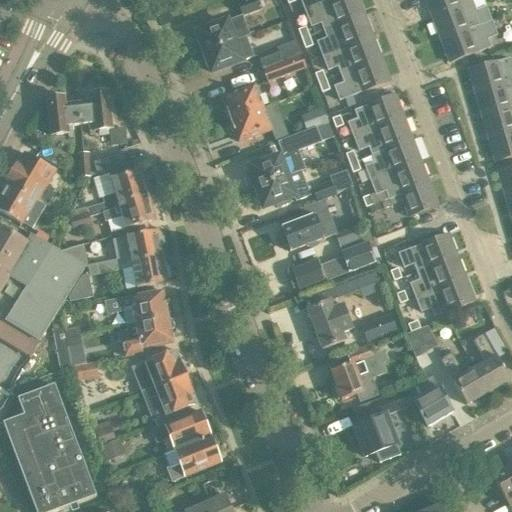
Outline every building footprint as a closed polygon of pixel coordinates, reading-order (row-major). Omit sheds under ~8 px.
[(242,17),(262,10),(257,0),(247,0),(237,4),(242,17)] [(300,0),(306,14),(341,0),(300,0)] [(363,17),(356,0),(341,0),(306,14),(311,28),(321,24),(324,32),(336,27),(363,17)] [(425,0),(433,19),(472,4),(470,0),(425,0)] [(441,41),(481,26),(481,25),(490,21),(485,8),(475,11),(472,4),(433,19),(441,41)] [(196,34),(204,54),(245,39),(249,37),(241,17),(196,34)] [(372,39),(363,17),(336,27),(345,49),(372,39)] [(491,22),(481,26),(441,41),(450,64),(490,48),(486,40),(496,36),(491,22)] [(302,41),(309,38),(306,28),(298,31),(302,41)] [(313,47),(309,38),(302,41),(305,50),(313,47)] [(253,58),(250,49),(245,39),(204,54),(211,74),(253,58)] [(372,39),(345,49),(323,57),(329,71),(339,68),(342,76),(380,61),(372,39)] [(300,55),(295,42),(257,56),(261,69),(279,62),(280,63),(284,61),(300,55)] [(476,94),(511,83),(511,68),(509,59),(469,71),(476,94)] [(266,83),(289,75),(284,61),(280,63),(261,70),(266,83)] [(389,83),(380,61),(342,76),(345,84),(335,88),(340,102),(362,93),(362,94),(389,83)] [(315,75),(319,85),(326,82),(322,72),(315,75)] [(330,91),(326,82),(319,85),(322,94),(330,91)] [(511,83),(476,94),(482,117),(511,108),(511,83)] [(221,100),(230,122),(262,109),(254,88),(221,100)] [(78,103),(81,127),(89,126),(90,136),(94,135),(94,133),(112,131),(108,93),(90,95),(91,102),(78,103)] [(353,138),(403,119),(394,97),(367,107),(356,112),(359,119),(347,123),(353,138)] [(72,127),(81,127),(78,103),(65,105),(64,98),(46,100),(50,137),(68,135),(68,138),(73,138),(72,127)] [(277,129),(287,125),(289,124),(285,114),(276,117),(272,106),(262,109),(230,122),(238,143),(277,128),(277,129)] [(511,108),(482,117),(489,139),(495,138),(511,132),(511,108)] [(322,110),(301,118),(306,131),(310,130),(318,127),(327,123),(328,118),(322,110)] [(342,128),(339,118),(332,121),(335,130),(342,128)] [(411,141),(403,119),(353,138),(358,152),(368,148),(371,156),(411,141)] [(255,189),(286,178),(300,172),(304,171),(297,151),(323,142),(318,127),(310,130),(306,131),(301,133),(291,137),(280,141),(285,156),(248,170),(255,189)] [(511,132),(495,138),(489,139),(495,163),(511,157),(511,132)] [(369,182),(420,163),(411,141),(371,156),(374,164),(364,168),(369,182)] [(348,165),(356,162),(353,154),(345,157),(348,165)] [(37,203),(55,173),(24,155),(19,164),(17,163),(5,184),(8,187),(8,186),(37,203)] [(101,175),(125,167),(121,155),(97,162),(101,175)] [(356,162),(348,165),(352,175),(360,172),(356,162)] [(428,185),(420,163),(369,182),(375,196),(369,198),(372,206),(374,206),(381,203),(389,200),(390,201),(401,196),(401,195),(428,185)] [(511,194),(511,168),(498,173),(505,196),(511,194)] [(113,207),(148,196),(141,172),(111,180),(115,195),(102,199),(104,205),(112,203),(113,207)] [(286,178),(255,189),(263,209),(278,204),(279,208),(290,204),(289,200),(308,193),(300,172),(286,178)] [(334,179),(337,190),(351,187),(349,176),(334,179)] [(316,203),(336,195),(331,183),(311,190),(316,203)] [(437,207),(428,185),(401,195),(401,196),(410,218),(437,207)] [(45,208),(37,203),(8,186),(8,187),(0,200),(0,213),(21,226),(21,224),(31,230),(45,208)] [(112,203),(104,205),(99,207),(102,215),(104,223),(107,222),(111,234),(155,222),(148,196),(113,207),(112,203)] [(393,207),(390,201),(389,200),(381,203),(383,211),(393,207)] [(372,206),(367,208),(370,216),(375,214),(383,211),(381,203),(374,206),(372,206)] [(307,212),(308,214),(293,220),(295,225),(281,230),(283,236),(279,237),(284,248),(287,247),(289,253),(323,240),(334,236),(326,213),(323,206),(307,212)] [(89,214),(90,218),(102,215),(99,207),(87,210),(89,214)] [(71,213),(70,220),(89,214),(87,210),(87,209),(71,213)] [(74,231),(92,225),(90,218),(89,214),(70,220),(74,231)] [(0,320),(28,337),(39,343),(83,269),(45,246),(44,245),(34,240),(2,220),(0,223),(0,320)] [(352,229),(334,236),(338,247),(356,240),(352,229)] [(39,232),(34,240),(44,245),(45,246),(50,238),(39,232)] [(118,261),(121,261),(122,266),(163,258),(158,232),(126,238),(127,242),(114,244),(118,261)] [(356,240),(338,247),(342,257),(336,260),(343,277),(349,274),(375,264),(367,245),(372,243),(369,235),(356,240)] [(417,274),(456,259),(448,236),(421,246),(421,247),(398,256),(404,270),(414,266),(417,274)] [(406,243),(394,248),(397,256),(409,251),(406,243)] [(109,263),(111,274),(123,272),(127,291),(137,289),(137,290),(168,283),(163,258),(122,266),(121,261),(118,261),(109,263)] [(465,281),(456,259),(417,274),(420,282),(410,286),(416,300),(465,281)] [(99,277),(111,274),(109,263),(97,266),(99,277)] [(300,290),(322,282),(316,264),(293,272),(300,290)] [(401,280),(397,271),(390,274),(393,282),(401,280)] [(90,299),(85,273),(73,291),(75,301),(90,299)] [(446,313),(447,314),(474,303),(465,281),(416,300),(421,314),(431,310),(434,318),(446,313)] [(312,298),(315,307),(307,310),(322,351),(345,343),(342,334),(353,330),(344,306),(333,310),(330,303),(338,300),(334,290),(312,298)] [(163,293),(105,304),(108,316),(124,312),(127,327),(168,318),(163,293)] [(407,303),(403,294),(396,297),(399,305),(407,303)] [(367,345),(397,333),(390,316),(361,327),(367,345)] [(168,318),(127,327),(130,342),(123,343),(126,358),(143,355),(142,350),(173,344),(168,318)] [(28,337),(0,320),(0,338),(30,357),(39,343),(28,337)] [(419,330),(417,323),(407,327),(410,333),(419,330)] [(427,328),(415,333),(427,353),(438,347),(427,328)] [(63,331),(65,341),(80,337),(78,329),(63,331)] [(66,349),(65,341),(63,331),(53,333),(60,369),(70,367),(66,349)] [(427,353),(415,333),(406,336),(416,360),(427,353)] [(485,365),(475,371),(488,394),(510,382),(484,336),(473,342),(485,365)] [(65,341),(66,349),(81,346),(80,337),(65,341)] [(379,371),(370,347),(347,356),(351,366),(331,374),(336,387),(333,388),(338,400),(341,399),(342,401),(364,393),(359,379),(379,371)] [(156,391),(187,378),(177,351),(133,369),(143,395),(155,391),(156,391)] [(466,407),(488,394),(475,371),(464,377),(452,354),(440,360),(466,407)] [(98,378),(96,364),(75,368),(78,382),(98,378)] [(427,429),(452,415),(430,374),(423,378),(426,382),(421,385),(426,394),(413,402),(427,429)] [(155,391),(143,395),(154,422),(198,404),(187,378),(156,391),(155,391)] [(59,511),(60,511),(97,498),(54,387),(17,401),(24,417),(3,425),(35,511),(59,511)] [(386,417),(413,407),(407,391),(373,403),(379,419),(354,428),(360,445),(358,446),(362,457),(364,456),(365,458),(396,447),(386,417)] [(169,455),(211,438),(201,412),(153,431),(157,443),(163,441),(169,455)] [(105,423),(93,427),(99,445),(112,440),(105,423)] [(165,456),(170,469),(168,470),(173,482),(221,463),(211,438),(169,455),(165,456)] [(100,448),(106,463),(123,456),(117,442),(100,448)] [(511,470),(510,467),(492,478),(509,508),(511,506),(511,470)] [(170,487),(167,478),(155,483),(158,491),(170,487)] [(204,505),(207,511),(231,511),(224,496),(204,505)]
